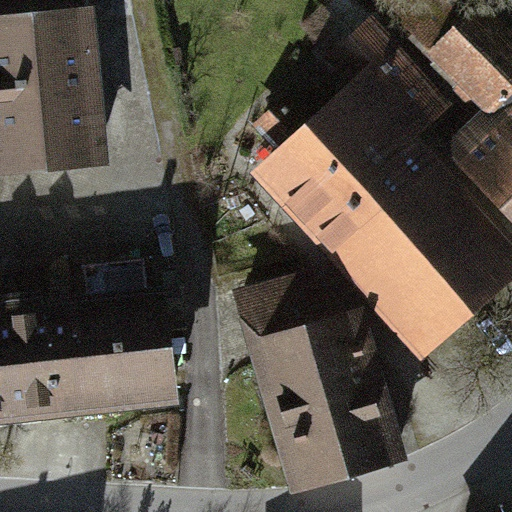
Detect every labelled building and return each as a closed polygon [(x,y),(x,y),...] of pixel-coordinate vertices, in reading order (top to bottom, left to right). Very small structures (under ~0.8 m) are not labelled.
[(0,0),(0,182),(117,169),(96,0),(0,0)] [(511,24),(488,0),(487,0),(424,61),(487,126),(457,155),(511,212),(511,24)] [(341,103),(258,179),(426,362),(511,282),(511,249),(418,148),(461,108),(376,16),(313,73),(341,103)] [(319,277),(244,298),(298,484),(409,452),(370,318),(351,323),(319,277)] [(56,299),(0,306),(0,433),(186,410),(172,300),(58,314),(56,299)]
